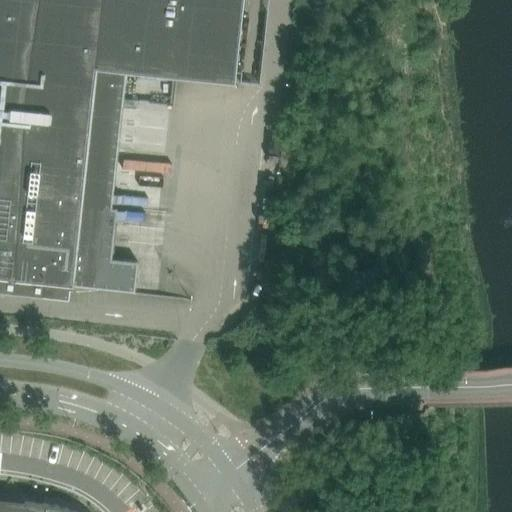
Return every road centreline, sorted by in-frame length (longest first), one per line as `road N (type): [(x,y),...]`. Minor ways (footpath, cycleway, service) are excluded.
road 1 (tertiary): [(231,472),(338,393),(511,384)]
road 2 (secondary): [(231,472),(201,438),(119,391),(0,366)]
road 3 (secondary): [(0,392),(55,399),(116,421),(177,465),(202,497)]
